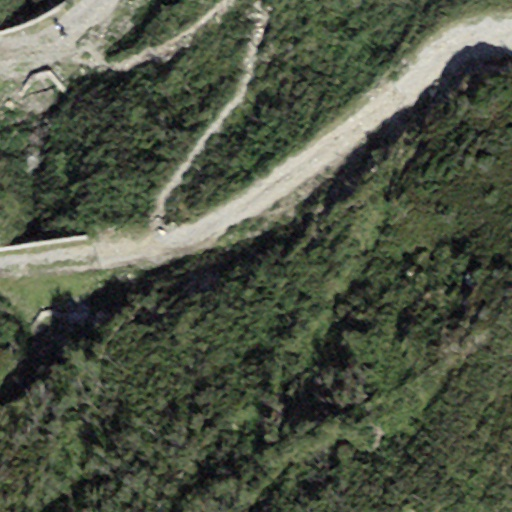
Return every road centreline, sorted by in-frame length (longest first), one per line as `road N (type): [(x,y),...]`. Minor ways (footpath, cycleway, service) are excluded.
road 1 (track): [(161,247),(251,203),(453,53),(487,36),(511,36)]
road 2 (track): [(0,267),(161,247)]
